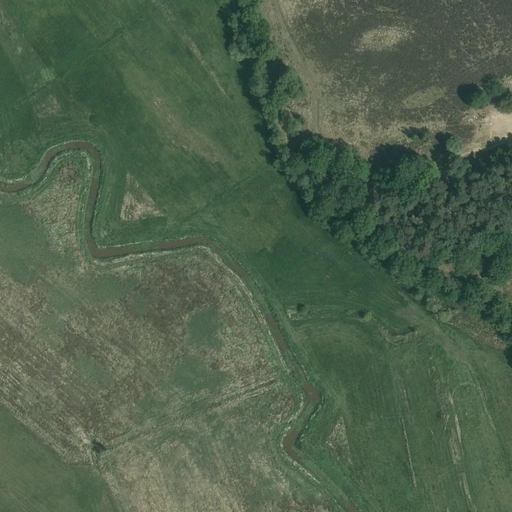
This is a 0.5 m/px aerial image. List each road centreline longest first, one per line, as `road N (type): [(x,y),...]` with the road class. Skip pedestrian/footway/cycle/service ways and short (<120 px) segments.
road 1 (track): [(478,148),(416,174),(347,178),(325,158),(313,111),(318,99),(273,0)]
road 2 (track): [(511,320),(478,281),(447,273),(355,207),(325,158)]
